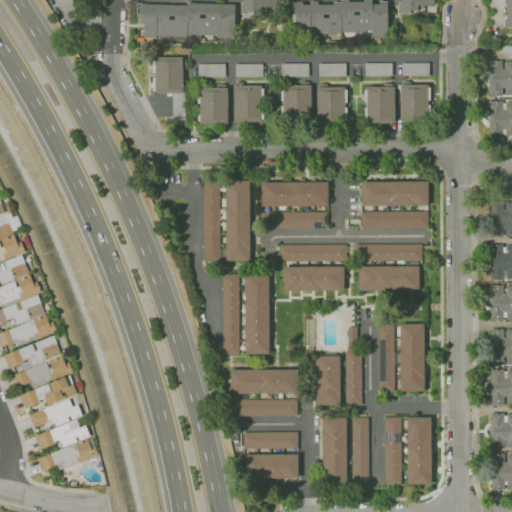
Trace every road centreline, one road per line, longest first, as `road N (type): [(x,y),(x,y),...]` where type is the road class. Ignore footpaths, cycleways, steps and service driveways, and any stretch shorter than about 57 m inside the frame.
road 1 (trunk): [(219,511),(196,404),(133,221),(14,0)]
road 2 (trunk): [(0,43),(74,178),(127,304),(181,511)]
road 3 (residential): [(459,511),(463,15)]
road 4 (residential): [(458,157),(423,149),(170,151)]
road 5 (residential): [(111,0),(113,74),(145,136),(170,151)]
